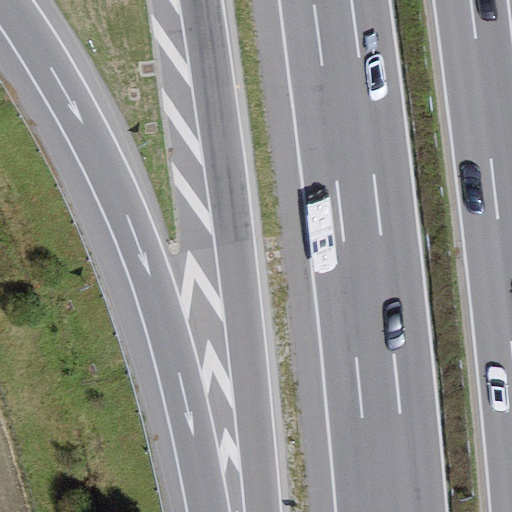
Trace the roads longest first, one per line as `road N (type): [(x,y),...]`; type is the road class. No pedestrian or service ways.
road 1 (motorway): [(0,3),(91,150),(127,232),(172,348),(208,511)]
road 2 (motorway): [(197,0),(260,511)]
road 3 (motorway): [(330,0),(387,511)]
road 4 (motorway): [(511,354),(469,0)]
